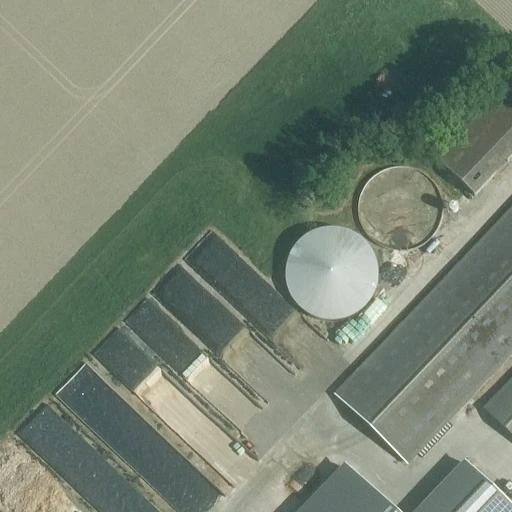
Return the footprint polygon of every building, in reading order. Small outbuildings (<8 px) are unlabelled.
[(511,99),(500,88),(433,159),(474,197),(511,157),(511,99)] [(434,186),(432,183),(430,181),(427,178),(424,176),(421,174),(417,173),(414,171),(410,170),(407,170),(403,169),(400,169),(396,169),(392,170),(389,171),(385,172),(382,174),(379,175),(376,177),(373,180),(370,182),(368,185),(366,188),(364,191),(362,194),(361,198),(360,201),(359,205),(359,209),(359,212),(359,216),(359,220),(360,223),(361,227),(363,230),(365,233),(367,236),(369,239),(372,242),(374,244),(377,246),(380,248),(384,250),(387,251),(391,252),(394,253),(398,253),(402,253),(405,253),(409,252),(412,252),(416,250),(419,249),(422,247),(426,245),(428,243),(431,240),(433,237),(436,234),(437,231),(439,228),(440,225),(441,221),(442,217),(443,214),(443,210),(442,206),(442,203),(441,199),(440,196),(438,192),(436,189),(434,186)] [(511,209),(311,421),(384,490),(511,356),(511,382),(484,411),(511,437),(511,209)] [(207,229),(186,251),(245,306),(255,295),(271,310),(282,299),(207,229)] [(369,249),(366,246),(364,243),(361,241),(358,238),(354,236),(351,235),(347,233),(344,232),(340,231),(336,231),(332,230),(328,231),(325,231),(321,232),(317,233),(313,234),(310,236),(307,238),(303,240),(300,242),(298,245),(295,248),(293,251),(291,254),(289,258),(288,261),(286,265),(286,269),(285,273),(285,276),(285,280),(285,284),(286,288),(287,292),(288,295),(290,299),(292,302),(294,305),(297,308),(299,311),(302,314),(305,316),(309,318),(312,320),(316,321),(319,322),(323,323),(327,324),(331,324),(335,324),(339,323),(342,323),(346,322),(350,320),(353,319),(357,317),(360,315),(363,312),(365,309),(368,307),(370,303),(372,300),(374,297),(376,293),(377,289),(378,286),(378,282),(378,278),(378,274),(378,270),(377,266),(376,263),(375,259),(373,256),(371,252),(369,249)] [(167,305),(196,335),(206,326),(176,296),(167,305)] [(221,331),(245,349),(257,334),(233,315),(221,331)] [(148,397),(166,377),(113,327),(88,354),(141,404),(147,397),(148,397)] [(260,336),(249,349),(288,383),(300,369),(260,336)] [(509,511),(509,509),(507,506),(505,504),(503,501),(498,496),(479,478),(465,465),(420,511),(389,511),(377,500),(346,470),(317,501),(306,511),(509,511)] [(296,482),(275,495),(285,510),(305,497),(296,482)]
